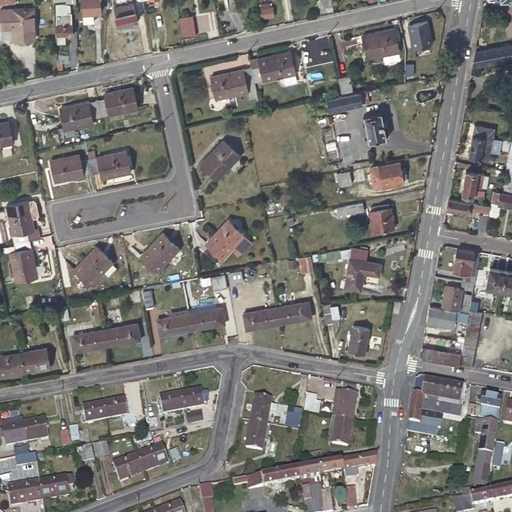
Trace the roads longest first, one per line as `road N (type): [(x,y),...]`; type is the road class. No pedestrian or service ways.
road 1 (residential): [(154,60),(446,0)]
road 2 (residential): [(89,511),(208,467),(232,354)]
road 3 (tertiary): [(426,232),(470,0)]
road 4 (residential): [(232,354),(0,395)]
road 5 (residential): [(180,182),(187,215),(60,239),(53,208)]
road 6 (residential): [(393,381),(232,354)]
road 7 (residential): [(0,94),(154,60)]
road 8 (tertiary): [(396,362),(426,232)]
road 9 (tertiary): [(381,511),(393,381)]
road 10 (residential): [(53,208),(180,182)]
road 11 (residential): [(154,60),(180,182)]
